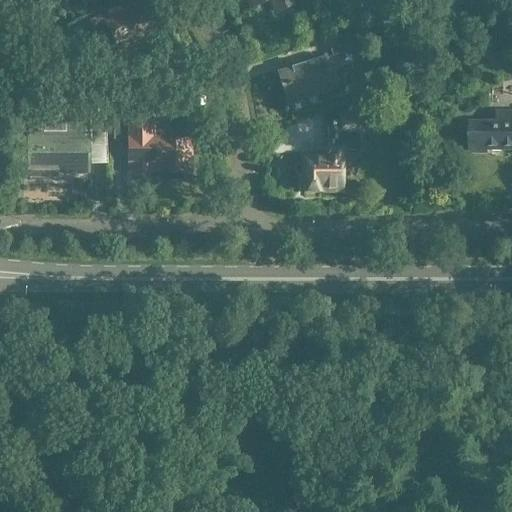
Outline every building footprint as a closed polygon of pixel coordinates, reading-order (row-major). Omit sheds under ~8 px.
[(145,0),(142,0),(127,9),(122,4),(90,22),(93,28),(104,22),(112,37),(107,40),(116,56),(141,41),(139,37),(160,25),(145,0)] [(250,0),(255,7),(268,0),(275,15),(294,5),(290,0),(250,0)] [(368,22),(396,13),(391,0),(364,0),(361,1),(368,22)] [(438,0),(440,8),(450,6),(448,0),(438,0)] [(48,61),(74,45),(64,29),(39,45),(48,61)] [(302,35),(306,46),(321,41),(318,30),(302,35)] [(327,40),(333,57),(356,49),(351,32),(327,40)] [(42,77),(40,55),(24,57),(25,65),(13,67),(15,80),(42,77)] [(280,85),(282,85),(288,104),(334,90),(324,59),(278,73),(279,75),(277,76),(280,85)] [(88,92),(88,114),(105,113),(105,91),(88,92)] [(511,111),(496,111),(496,122),(469,122),(469,142),(486,142),(486,150),(511,150),(511,111)] [(189,142),(152,142),(152,114),(128,114),(128,161),(130,161),(130,174),(166,173),(167,179),(183,179),(183,173),(189,173),(189,142)] [(338,118),(339,130),(356,130),(359,130),(359,118),(338,118)] [(57,179),(57,169),(66,169),(66,174),(88,174),(88,136),(85,136),(85,126),(66,126),(62,122),(47,122),(44,126),(29,126),(29,127),(28,127),(28,169),(30,169),(30,179),(57,179)] [(327,130),(327,150),(339,150),(356,150),(356,130),(339,130),(327,130)] [(339,157),(339,150),(327,150),(325,150),(325,158),(303,158),(303,191),(320,191),(320,186),(340,186),(340,157),(339,157)]
